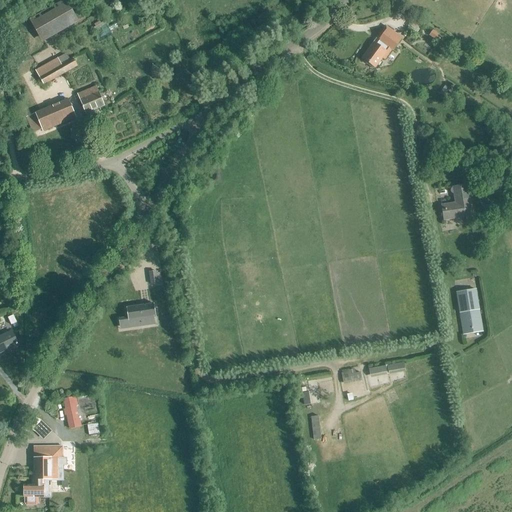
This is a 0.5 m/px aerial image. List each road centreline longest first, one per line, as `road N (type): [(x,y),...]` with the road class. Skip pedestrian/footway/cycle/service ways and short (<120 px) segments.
road 1 (unclassified): [(344,0),(323,29),(230,89),(200,120)]
road 2 (unclassified): [(49,366),(146,209)]
